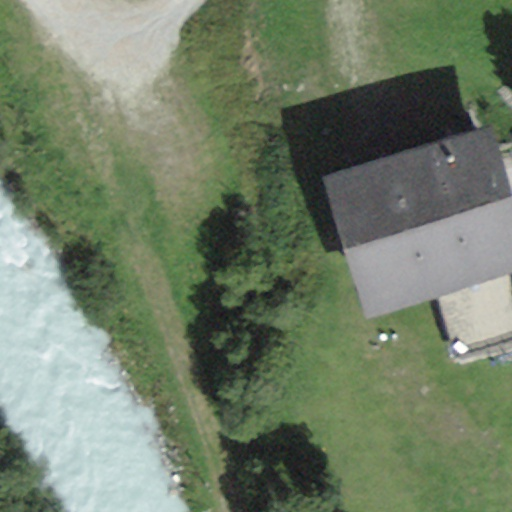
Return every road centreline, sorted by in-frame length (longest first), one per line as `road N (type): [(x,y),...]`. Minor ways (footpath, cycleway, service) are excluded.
road 1 (track): [(20,0),(161,323),(229,511)]
road 2 (track): [(177,0),(139,35),(87,38),(50,0)]
